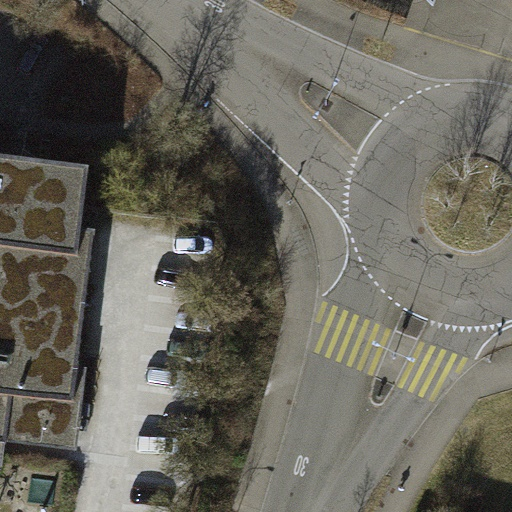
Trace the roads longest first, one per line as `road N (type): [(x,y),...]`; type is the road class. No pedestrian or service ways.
road 1 (residential): [(387,157),(172,0)]
road 2 (residential): [(425,294),(319,511)]
road 3 (residential): [(387,157),(375,186),(382,249),(425,294)]
road 4 (residential): [(511,120),(453,112),(427,121),(387,157)]
